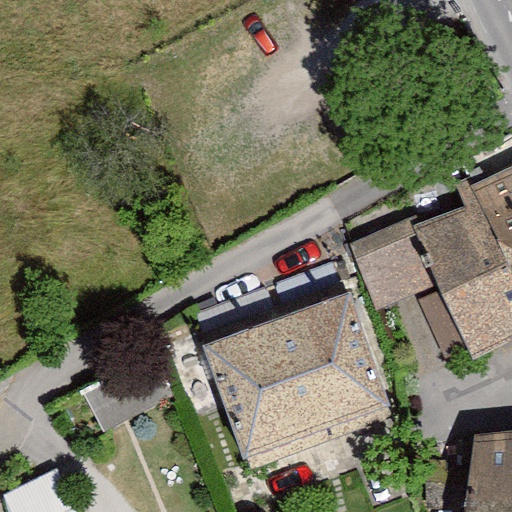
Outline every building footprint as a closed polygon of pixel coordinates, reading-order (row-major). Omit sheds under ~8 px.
[(511,171),(469,189),(475,203),(511,297),(511,171)] [(511,348),(511,297),(475,203),(351,251),(377,318),(438,295),(466,367),(511,348)] [(338,266),(188,322),(235,462),(390,409),(338,266)] [(179,398),(157,353),(82,391),(105,436),(179,398)] [(511,511),(511,435),(476,438),(468,511),(511,511)] [(74,511),(59,472),(2,500),(6,511),(74,511)]
